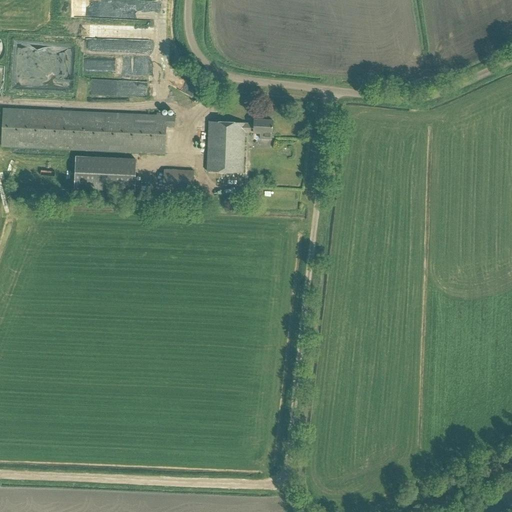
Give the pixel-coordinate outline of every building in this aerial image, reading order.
[(54,1),(54,17),(116,19),(116,18),(123,18),(124,3),(54,1)] [(93,84),(92,98),(107,98),(107,92),(102,92),(102,85),(93,84)] [(0,147),(165,154),(166,127),(174,127),(175,115),(3,107),(0,147)] [(245,124),(209,122),(207,172),(242,174),(244,132),(253,133),(260,133),(260,139),(272,140),(272,134),(273,122),(254,121),(254,125),(245,124)] [(73,188),(134,191),(135,157),(74,155),(73,188)] [(163,168),(162,194),(193,195),(194,170),(163,168)]
